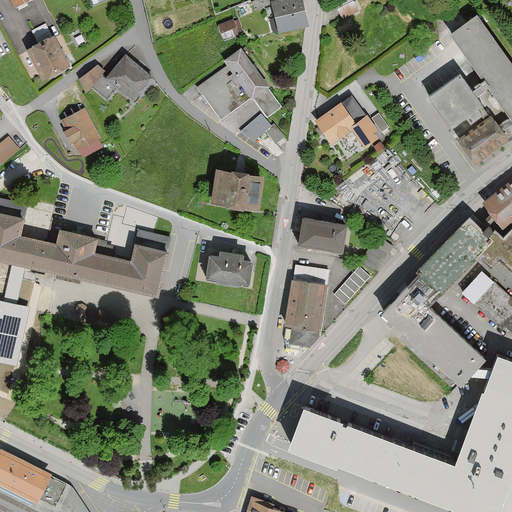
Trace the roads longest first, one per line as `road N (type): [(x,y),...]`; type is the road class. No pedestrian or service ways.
road 1 (residential): [(511,162),(414,252),(281,396)]
road 2 (residential): [(223,499),(173,501),(113,489),(0,433)]
road 3 (residential): [(140,28),(158,72),(187,108),(292,181)]
road 4 (residential): [(292,181),(269,361),(281,396)]
road 5 (residential): [(314,0),(292,181)]
road 6 (residential): [(0,100),(15,118),(140,28)]
